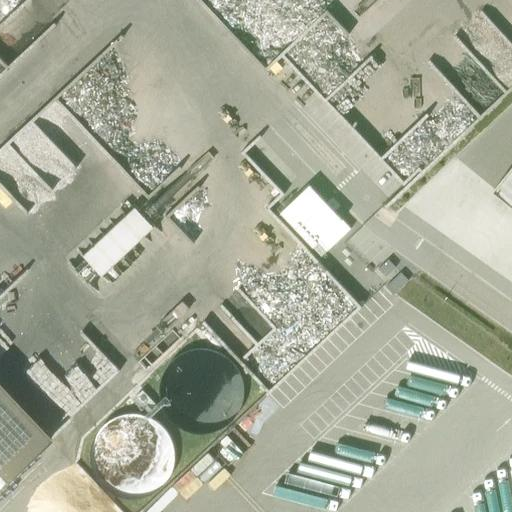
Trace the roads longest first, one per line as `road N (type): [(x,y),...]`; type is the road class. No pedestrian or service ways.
road 1 (unknown): [(299,74),(245,152),(196,203),(127,351)]
road 2 (unknown): [(8,511),(114,398),(127,351)]
road 3 (unknown): [(127,351),(0,223)]
road 4 (unknown): [(299,74),(248,62),(153,0)]
road 5 (unknown): [(431,0),(345,58),(299,74)]
road 6 (unknown): [(0,98),(64,28),(77,0)]
